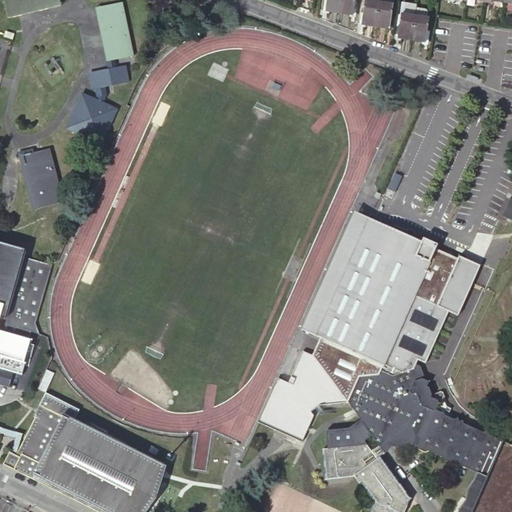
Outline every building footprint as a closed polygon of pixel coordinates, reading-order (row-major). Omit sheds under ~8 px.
[(3,0),(6,10),(39,0),(3,0)] [(39,0),(6,10),(8,14),(57,0),(39,0)] [(102,30),(109,55),(130,49),(115,0),(104,0),(94,2),(97,12),(102,30)] [(339,14),(341,0),(327,0),(327,1),(325,0),(323,11),(339,14)] [(355,5),(355,0),(341,0),(339,14),(355,16),(357,5),(355,5)] [(379,2),(365,0),(363,14),(361,14),(359,25),(375,27),(379,2)] [(97,12),(94,2),(87,4),(90,14),(97,12)] [(391,18),(393,4),(379,2),(375,27),(391,30),(393,18),(391,18)] [(415,16),(426,17),(428,10),(417,8),(415,16)] [(90,14),(95,32),(102,30),(97,12),(90,14)] [(415,16),(401,14),(399,28),(397,28),(395,39),(411,41),(415,16)] [(429,18),(415,16),(411,41),(428,44),(429,32),(427,32),(429,18)] [(95,32),(102,58),(109,55),(102,30),(95,32)] [(109,55),(102,58),(104,68),(111,67),(109,55)] [(111,67),(104,68),(82,74),(86,90),(89,89),(100,87),(123,81),(119,65),(111,67)] [(283,84),(271,79),(266,89),(279,94),(283,84)] [(100,87),(89,89),(91,96),(89,100),(98,104),(101,96),(100,87)] [(98,104),(89,100),(81,97),(68,131),(103,144),(115,110),(98,104)] [(52,155),(34,161),(51,211),(70,205),(52,155)] [(51,211),(34,161),(33,162),(25,164),(43,214),(51,211)] [(393,167),(386,184),(393,187),(400,170),(393,167)] [(511,197),(506,194),(498,213),(509,218),(511,219),(511,197)] [(364,215),(362,214),(353,211),(301,328),(312,333),(364,215)] [(407,441),(415,444),(431,408),(434,398),(427,395),(424,384),(422,383),(424,379),(418,376),(417,372),(412,355),(417,343),(414,338),(445,269),(450,272),(456,257),(366,216),(364,215),(312,333),(316,335),(308,354),(297,349),(286,374),(280,371),(260,416),(298,433),(306,413),(318,402),(334,399),(348,416),(337,425),(322,425),(322,443),(319,444),(315,444),(315,470),(317,470),(347,469),(353,477),(354,476),(371,496),(364,511),(395,511),(404,492),(370,451),(375,446),(387,441),(397,446),(406,443),(407,441)] [(0,391),(5,393),(9,378),(14,379),(25,342),(12,339),(15,327),(0,322),(0,391)] [(45,393),(53,375),(45,372),(38,390),(45,393)] [(0,463),(0,464),(94,511),(136,511),(159,466),(69,421),(75,409),(41,392),(29,417),(31,417),(12,454),(6,451),(0,463)] [(431,408),(415,444),(471,468),(487,474),(503,439),(431,408)] [(487,474),(471,468),(453,511),(511,511),(511,442),(503,439),(487,474)] [(153,449),(146,445),(143,450),(151,454),(153,449)]
